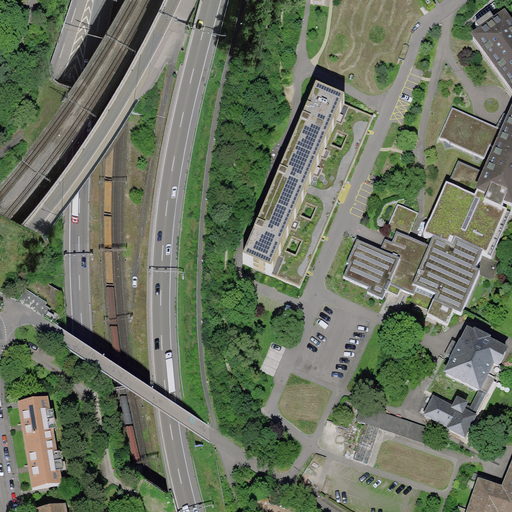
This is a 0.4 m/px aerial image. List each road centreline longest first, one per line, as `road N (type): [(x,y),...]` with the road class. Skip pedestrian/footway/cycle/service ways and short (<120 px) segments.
road 1 (motorway): [(189,511),(165,387),(161,274),(176,144),(211,0)]
road 2 (motorway): [(100,0),(79,197),(79,289),(93,421),(114,511)]
road 3 (residential): [(0,322),(38,322),(332,511)]
road 4 (motorway): [(0,263),(99,137),(174,0)]
road 5 (motorway): [(84,0),(0,194)]
